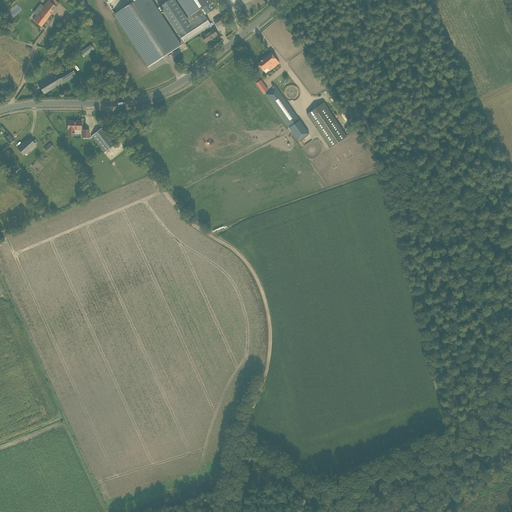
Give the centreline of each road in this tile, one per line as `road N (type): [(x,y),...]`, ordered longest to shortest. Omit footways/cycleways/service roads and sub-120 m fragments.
road 1 (track): [(244,430),(266,377),(264,296),(241,256),(174,204),(106,109)]
road 2 (tertiary): [(0,110),(154,95),(284,0)]
